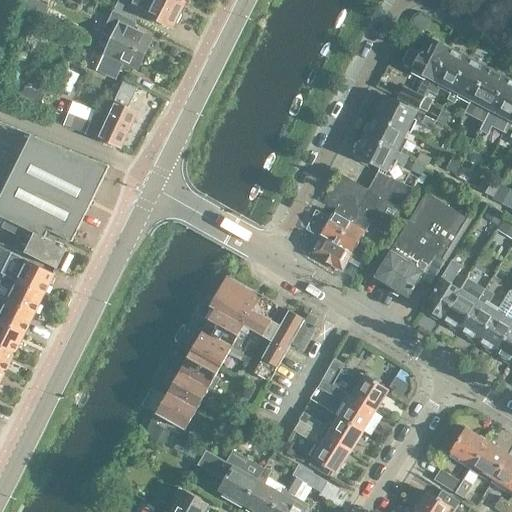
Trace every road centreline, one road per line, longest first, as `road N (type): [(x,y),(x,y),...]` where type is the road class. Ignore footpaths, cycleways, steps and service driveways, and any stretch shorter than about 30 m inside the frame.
road 1 (secondary): [(0,491),(157,187)]
road 2 (residential): [(267,254),(404,0)]
road 3 (secondary): [(456,374),(267,254)]
road 4 (tertiary): [(157,187),(248,0)]
road 5 (residential): [(456,374),(371,511)]
road 6 (unknown): [(349,307),(282,445)]
road 7 (secondary): [(267,254),(157,187)]
